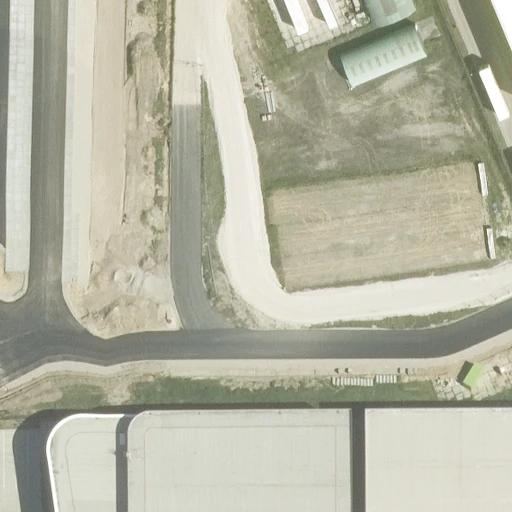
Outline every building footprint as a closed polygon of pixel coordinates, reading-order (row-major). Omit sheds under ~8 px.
[(415,0),(366,0),(376,22),(418,4),(415,0)] [(511,0),(501,0),(511,26),(511,0)] [(415,23),(341,54),(354,84),(429,54),(415,23)] [(377,428),(511,427),(511,415),(377,416),(377,428)] [(511,511),(511,432),(367,433),(367,511),(511,511)] [(355,511),(355,433),(114,434),(114,436),(85,436),(79,437),(73,438),(68,441),(63,445),(59,449),(56,455),(54,460),(53,466),(53,472),(58,511),(355,511)]
